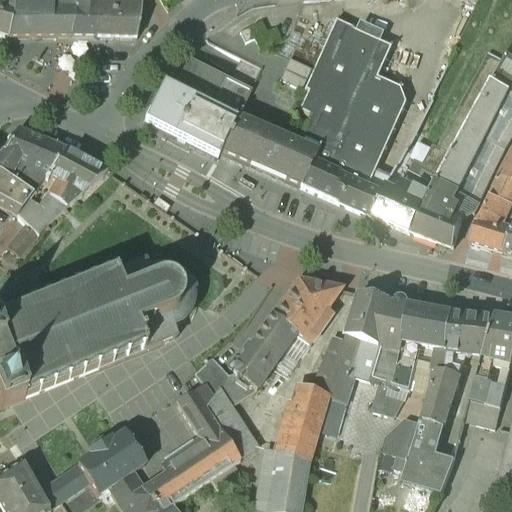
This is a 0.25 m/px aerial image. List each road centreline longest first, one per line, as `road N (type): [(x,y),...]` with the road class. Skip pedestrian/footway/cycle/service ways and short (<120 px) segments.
road 1 (tertiary): [(96,141),(294,241),(511,288)]
road 2 (residential): [(235,0),(178,32),(96,141)]
